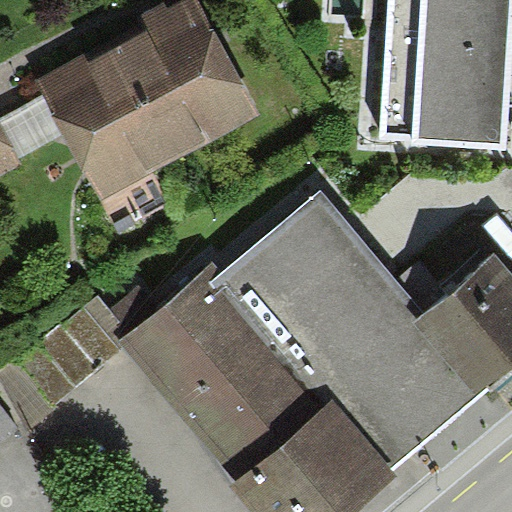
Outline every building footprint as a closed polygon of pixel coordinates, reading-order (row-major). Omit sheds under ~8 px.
[(200,0),(171,0),(38,67),(94,177),(250,98),(200,0)] [(385,0),(377,139),(498,146),(507,0),(385,0)] [(0,133),(0,166),(13,160),(0,133)] [(480,393),(315,194),(225,268),(391,467),(480,393)] [(511,277),(495,258),(425,318),(484,386),(511,362),(511,277)] [(208,274),(129,338),(230,461),(308,398),(208,274)] [(337,511),(386,472),(327,402),(235,479),(262,511),(337,511)]
